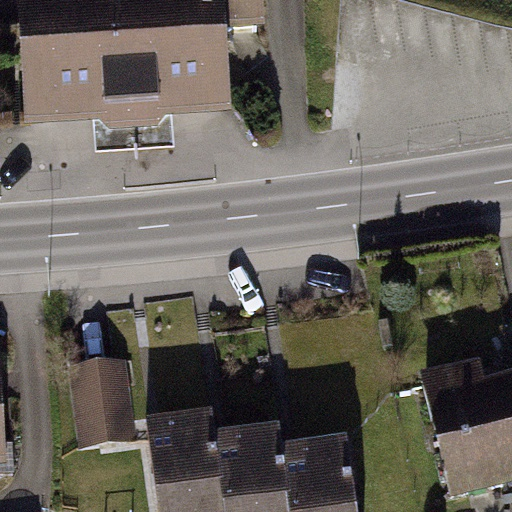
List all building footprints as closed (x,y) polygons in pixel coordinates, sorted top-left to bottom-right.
[(216,0),(29,0),(36,104),(222,93),(216,0)] [(139,369),(85,369),(85,448),(139,448),(139,369)] [(7,381),(0,381),(0,457),(9,457),(7,381)] [(511,386),(440,404),(461,494),(511,481),(511,386)] [(230,430),(163,439),(172,511),(352,511),(347,470),(301,476),(297,449),(234,457),(230,430)]
